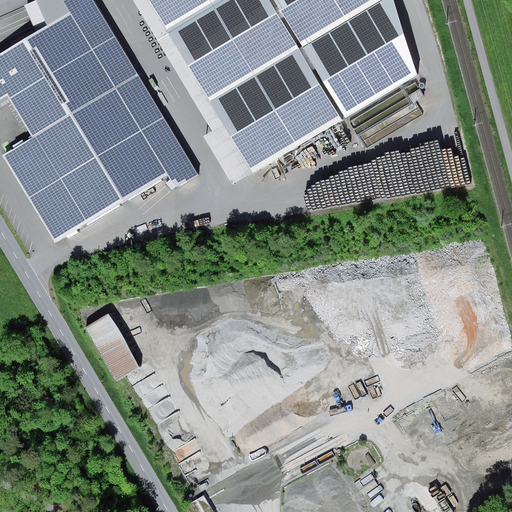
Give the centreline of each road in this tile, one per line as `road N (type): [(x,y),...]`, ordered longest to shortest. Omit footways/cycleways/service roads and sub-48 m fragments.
road 1 (unknown): [(114,0),(198,138),(212,190),(190,210),(22,268)]
road 2 (primary): [(0,231),(167,511)]
road 3 (track): [(511,170),(465,0)]
